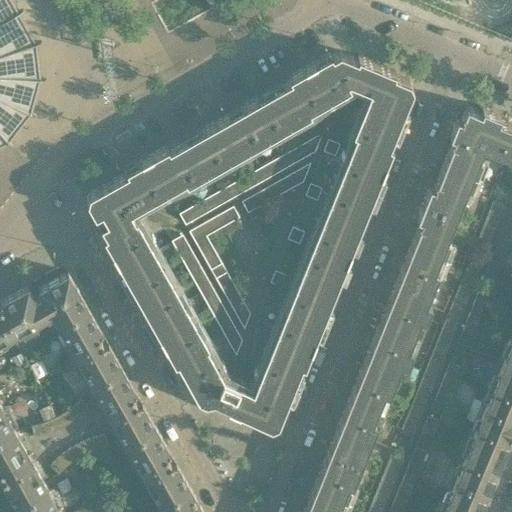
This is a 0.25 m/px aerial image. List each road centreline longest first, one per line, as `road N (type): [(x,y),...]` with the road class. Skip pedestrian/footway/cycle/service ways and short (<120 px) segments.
road 1 (residential): [(266,511),(451,52)]
road 2 (residential): [(231,511),(40,174)]
road 3 (residential): [(320,6),(67,150),(40,174)]
road 4 (residential): [(451,52),(338,5),(320,6)]
